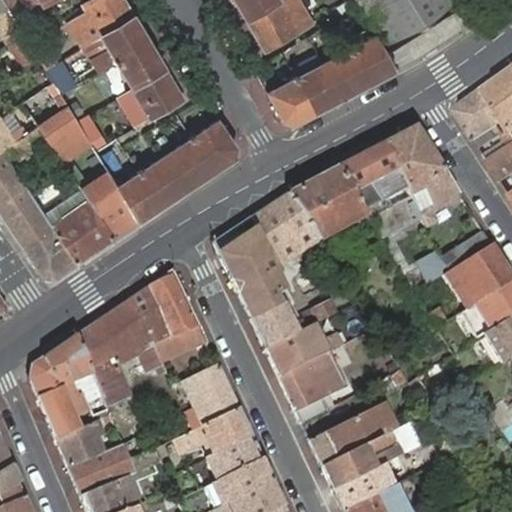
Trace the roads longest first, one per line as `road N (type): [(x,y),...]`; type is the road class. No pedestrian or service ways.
road 1 (unclassified): [(185,227),(317,511)]
road 2 (residential): [(277,167),(181,0)]
road 3 (primary): [(185,227),(43,320)]
road 4 (residential): [(420,93),(511,234)]
road 5 (primary): [(420,93),(277,167)]
road 6 (unclassified): [(58,511),(0,371)]
